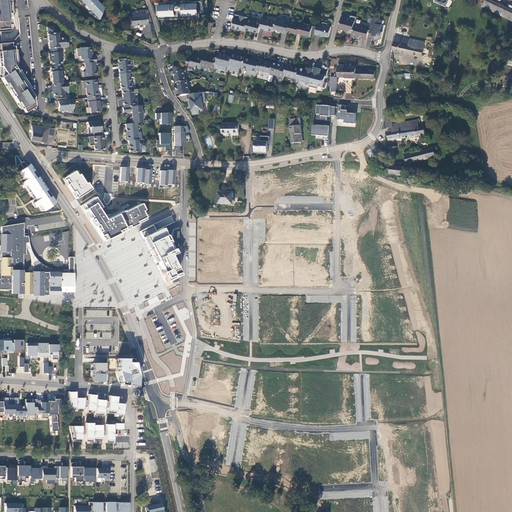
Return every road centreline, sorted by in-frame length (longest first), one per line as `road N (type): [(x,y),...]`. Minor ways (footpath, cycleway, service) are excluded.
road 1 (secondary): [(156,396),(118,295),(37,164)]
road 2 (residential): [(31,0),(45,114),(113,117)]
road 3 (track): [(511,196),(388,181),(367,171),(351,147)]
road 4 (residential): [(329,53),(216,42),(160,52)]
road 5 (residential): [(37,164),(56,154),(185,163)]
road 6 (residential): [(202,164),(336,150)]
road 7 (residential): [(131,457),(0,454)]
road 8 (residential): [(185,290),(185,163)]
road 9 (residential): [(363,426),(274,426),(240,417)]
road 10 (residential): [(160,52),(164,84),(202,164)]
